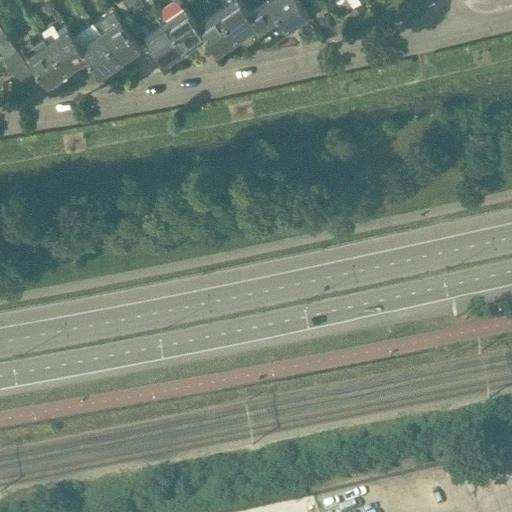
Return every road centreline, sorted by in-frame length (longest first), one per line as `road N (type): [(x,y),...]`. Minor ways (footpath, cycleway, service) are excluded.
road 1 (primary): [(0,376),(511,270)]
road 2 (primary): [(511,238),(0,342)]
road 3 (residential): [(0,125),(471,30)]
